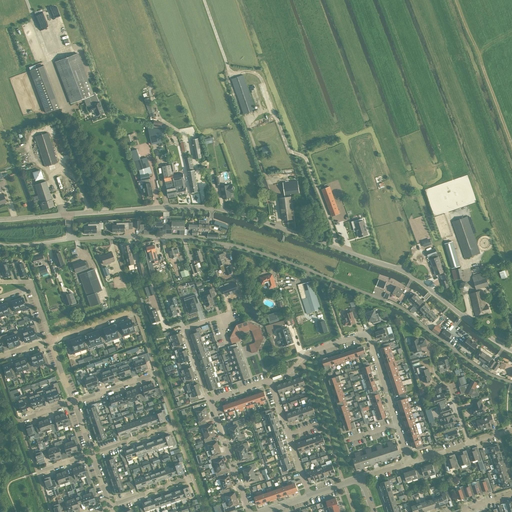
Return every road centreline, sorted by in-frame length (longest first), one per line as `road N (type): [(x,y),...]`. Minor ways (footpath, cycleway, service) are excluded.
road 1 (residential): [(511,350),(406,272),(240,213),(200,206),(68,214)]
road 2 (residential): [(393,304),(230,244),(70,238)]
road 3 (track): [(104,211),(26,0)]
road 4 (residential): [(396,424),(366,333),(309,352),(269,380)]
road 5 (track): [(511,185),(441,0)]
road 6 (residential): [(309,496),(269,380)]
